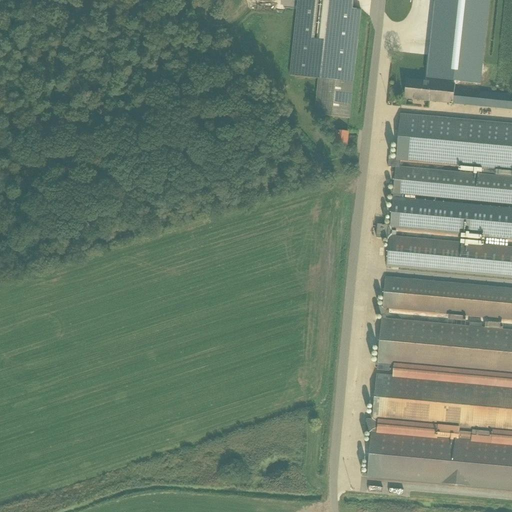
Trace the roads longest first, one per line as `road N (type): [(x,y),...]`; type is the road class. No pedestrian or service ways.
road 1 (unclassified): [(330,511),(378,0)]
road 2 (track): [(361,154),(0,276)]
